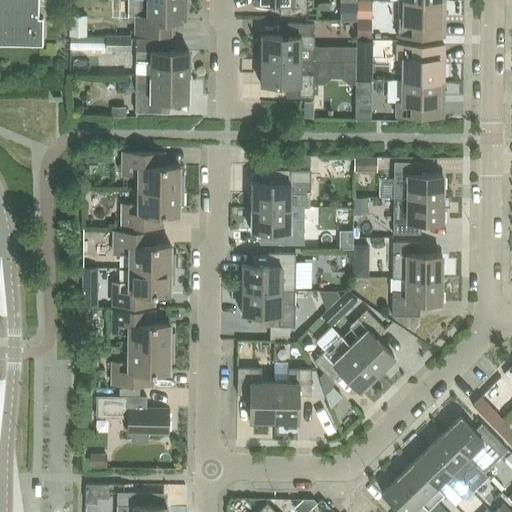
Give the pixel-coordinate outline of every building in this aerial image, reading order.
[(0,0),(0,44),(42,46),(42,18),(38,17),(38,0),(0,0)] [(184,21),(184,0),(126,0),(126,21),(134,21),(134,33),(167,33),(167,21),(180,21),(184,21)] [(252,0),(253,1),(279,1),(279,14),(306,14),(305,0),(252,0)] [(444,1),(404,0),(401,0),(402,22),(396,22),(396,36),(443,37),(444,1)] [(339,3),(339,21),(355,21),(355,18),(355,3),(339,3)] [(70,15),(70,35),(84,36),(84,15),(70,15)] [(355,39),(369,39),(370,18),(355,18),(355,21),(355,39)] [(260,35),(260,59),(299,60),(299,61),(313,61),(313,24),(287,23),(286,36),(260,35)] [(105,35),(105,51),(129,51),(129,35),(105,35)] [(149,62),(149,75),(188,75),(188,51),(163,51),(163,39),(135,38),(135,62),(149,62)] [(372,39),(369,39),(355,39),(355,60),(372,60),(372,39)] [(401,80),(443,81),(443,45),(396,44),(396,58),(401,58),(401,80)] [(338,61),(355,61),(355,46),(338,46),(338,61)] [(299,60),(260,59),(259,84),(286,84),(286,97),(312,97),(313,61),(299,61),(299,60)] [(341,61),(341,77),(347,83),(355,83),(355,61),(341,61)] [(149,75),(135,74),(135,112),(162,112),(162,100),(187,100),(188,75),(149,75)] [(443,81),(401,80),(400,102),(395,102),(395,116),(442,117),(443,81)] [(370,120),(370,82),(355,82),(355,119),(370,120)] [(110,107),(110,117),(124,117),(124,107),(110,107)] [(98,163),(99,150),(84,150),(84,163),(98,163)] [(137,189),(182,189),(182,175),(178,175),(178,165),(163,165),(163,152),(122,152),(122,174),(137,175),(137,189)] [(293,165),(309,165),(309,156),(293,156),(293,165)] [(376,172),(376,157),(353,157),(353,171),(376,172)] [(406,197),(441,198),(441,174),(420,174),(421,162),(393,161),(392,198),(396,198),(406,198),(406,197)] [(250,182),(250,206),(290,207),(290,206),(290,193),(309,193),(309,170),(277,170),(277,183),(250,182)] [(182,189),(137,189),(137,203),(121,203),(121,226),(162,226),(162,214),(178,214),(178,204),(182,204),(182,189)] [(391,197),(369,197),(369,222),(391,223),(391,197)] [(406,197),(406,198),(396,198),(396,211),(392,211),(392,233),(420,233),(420,222),(441,222),(441,198),(406,197)] [(366,216),(367,198),(353,198),(353,216),(366,216)] [(290,207),(250,206),(250,230),(276,230),(276,243),(303,244),(303,206),(290,206),(290,207)] [(338,230),(338,249),(351,249),(351,244),(351,230),(338,230)] [(128,268),(173,268),(173,254),(169,254),(169,244),(154,244),(154,231),(113,231),(113,253),(128,254),(128,268)] [(405,277),(440,278),(440,254),(419,254),(420,242),(392,241),(391,278),(405,278),(405,277)] [(351,256),(360,256),(368,251),(368,244),(351,244),(351,249),(351,256)] [(241,289),(294,289),(294,253),(268,253),(268,265),(241,265),(241,289)] [(318,285),(318,259),(303,259),(303,285),(318,285)] [(173,268),(128,268),(128,282),(112,282),(112,305),(153,305),(153,292),(169,293),(169,283),(173,283),(173,268)] [(405,277),(405,278),(405,291),(391,291),(391,315),(419,316),(419,301),(440,302),(440,278),(405,277)] [(294,289),(241,289),(240,313),(267,313),(267,326),(293,326),(294,289)] [(80,291),(80,307),(96,307),(97,291),(80,291)] [(346,291),(339,297),(350,308),(357,301),(346,291)] [(78,309),(78,317),(80,317),(81,317),(90,317),(90,309),(80,309),(78,309)] [(127,347),(172,347),(172,333),(168,333),(168,323),(153,323),(153,310),(112,310),(112,332),(127,333),(127,347)] [(349,345),(348,345),(376,373),(393,357),(375,338),(384,329),(365,310),(349,326),(358,336),(349,345)] [(359,390),(376,373),(348,345),(349,345),(340,335),(339,335),(313,361),(331,380),(341,371),(359,390)] [(172,347),(127,347),(127,361),(111,361),(111,384),(152,384),(152,371),(168,372),(168,362),(171,362),(172,347)] [(273,421),(273,381),(260,381),(260,368),(237,367),(236,394),(249,394),(249,420),(273,421)] [(287,381),(273,381),(273,421),(297,421),(297,395),(310,395),(310,368),(287,368),(287,381)] [(341,397),(331,386),(323,393),(328,409),(341,397)] [(147,433),(167,433),(167,408),(145,408),(145,396),(95,395),(95,416),(127,417),(127,432),(130,432),(130,442),(147,442),(147,433)] [(480,396),(471,405),(482,417),(492,408),(480,396)] [(466,456),(467,456),(474,464),(483,472),(506,449),(481,423),(473,431),(459,417),(443,432),(466,456)] [(495,430),(509,445),(511,442),(511,430),(504,421),(495,430)] [(443,432),(428,447),(458,479),(459,479),(474,464),(467,456),(466,456),(443,432)] [(458,479),(428,447),(412,462),(443,494),(451,487),(459,495),(467,487),(459,479),(458,479)] [(105,467),(105,453),(89,453),(89,467),(105,467)] [(412,462),(397,477),(427,509),(427,510),(429,511),(445,511),(435,501),(443,494),(412,462)] [(427,509),(397,477),(381,493),(399,511),(424,511),(427,510),(427,509)] [(84,483),(84,496),(107,496),(108,484),(85,483),(84,483)] [(165,511),(166,504),(158,504),(158,492),(116,491),(116,505),(132,505),(131,511),(165,511)] [(368,511),(371,509),(359,497),(352,504),(359,511),(368,511)] [(301,499),(293,507),(296,511),(307,511),(316,503),(312,499),(301,499)] [(321,499),(333,511),(337,511),(347,503),(343,499),(321,499)] [(511,511),(502,502),(492,511),(511,511)] [(275,511),(266,503),(256,511),(275,511)]
